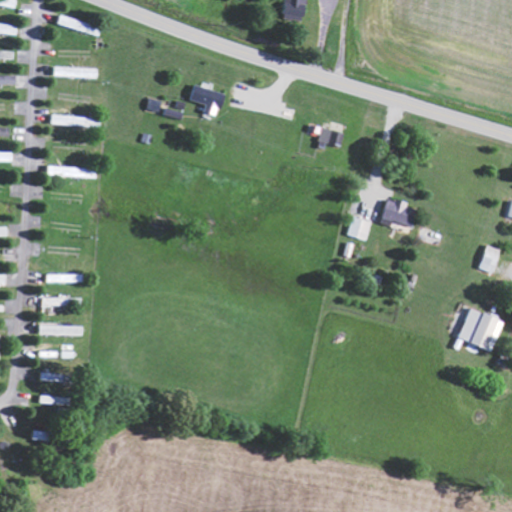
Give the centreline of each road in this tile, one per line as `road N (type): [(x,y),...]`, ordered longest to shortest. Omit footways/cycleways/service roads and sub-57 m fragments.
road 1 (primary): [(511,134),(105,0)]
road 2 (residential): [(0,402),(13,385),(38,0)]
